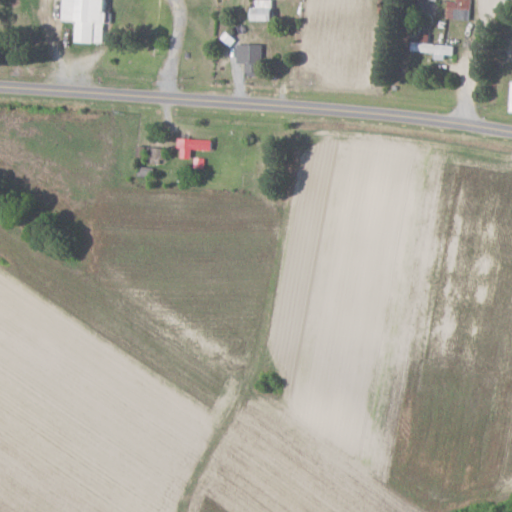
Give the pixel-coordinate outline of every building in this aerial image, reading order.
[(106,42),(107,21),(110,22),(110,0),(66,0),(65,20),(80,20),(79,41),(106,42)] [(256,0),(256,20),(275,20),(275,0),(256,0)] [(447,1),(446,19),(471,20),(471,0),(456,0),(457,1),(447,1)] [(456,45),(430,43),(431,34),(421,34),(421,42),(415,41),(414,51),(435,53),(435,59),(446,60),(446,54),(455,55),(456,45)] [(238,63),(247,63),(247,76),(262,76),(263,44),(239,44),(238,63)] [(214,140),(182,138),(181,158),(194,158),(194,150),(214,151),(214,140)] [(148,158),(166,159),(167,148),(148,147),(148,158)]
